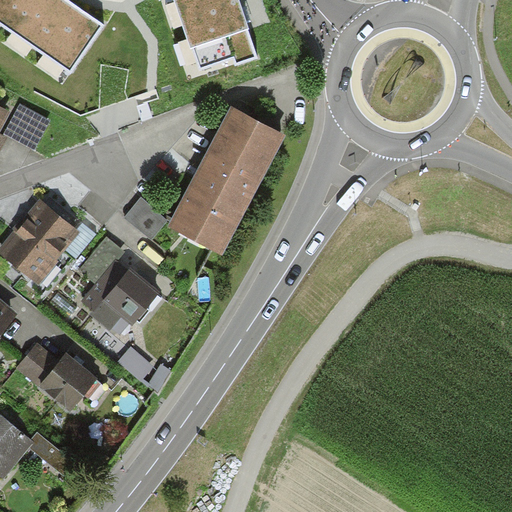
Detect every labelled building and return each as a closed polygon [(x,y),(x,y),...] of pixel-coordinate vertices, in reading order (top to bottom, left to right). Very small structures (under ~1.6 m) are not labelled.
[(0,0),(0,25),(70,74),(103,26),(65,0),(0,0)] [(235,63),(258,55),(242,10),(239,0),(175,0),(200,70),(233,59),(235,63)] [(4,134),(33,150),(51,120),(21,104),(4,134)] [(0,107),(0,154),(8,140),(0,135),(12,113),(0,107)] [(286,137),(233,109),(205,163),(170,228),(222,256),(286,137)] [(80,221),(50,197),(44,204),(40,202),(19,228),(0,251),(0,255),(39,287),(81,234),(74,228),(80,221)] [(168,219),(142,198),(125,218),(151,239),(168,219)] [(125,254),(107,239),(81,271),(97,284),(80,305),(108,328),(119,315),(133,326),(159,294),(140,279),(119,262),(125,254)] [(0,336),(19,316),(0,300),(0,336)] [(40,342),(18,368),(70,413),(98,380),(81,365),(67,353),(61,360),(40,342)] [(130,349),(122,360),(143,377),(152,366),(130,349)] [(31,441),(0,415),(0,477),(3,480),(29,449),(55,471),(67,459),(37,433),(31,441)]
